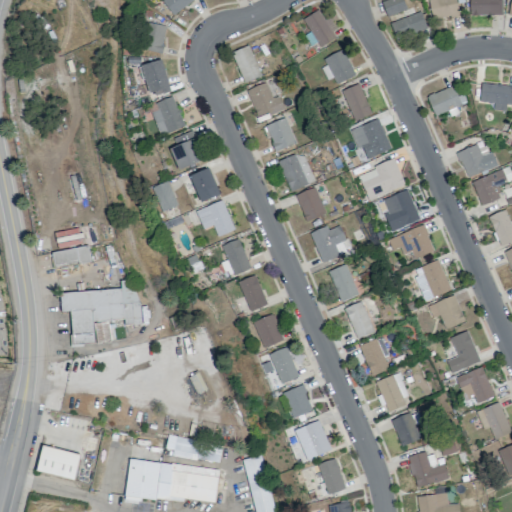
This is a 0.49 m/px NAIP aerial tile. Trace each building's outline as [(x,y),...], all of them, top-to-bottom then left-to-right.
[(161,0),(171,14),(195,0),(161,0)] [(406,10),(402,0),(385,0),(381,2),(387,17),(406,10)] [(427,0),(433,21),(459,14),(455,0),(427,0)] [(469,0),(469,16),(500,15),(500,0),(469,0)] [(325,18),(323,19),(317,10),(302,20),(320,47),(337,36),(325,18)] [(426,29),(420,12),(389,23),(396,40),(426,29)] [(161,53),(165,26),(145,23),(141,51),(161,53)] [(259,78),(250,46),(232,51),(241,83),(259,78)] [(333,77),(335,84),(354,77),(344,50),(320,59),(327,80),(333,77)] [(170,91),(161,60),(140,66),(148,97),(170,91)] [(245,91),(257,118),(284,107),(273,79),(245,91)] [(371,114),(358,84),(341,91),(354,122),(371,114)] [(480,102),(493,103),(493,111),(505,111),(505,104),(511,103),(511,85),(480,84),(480,102)] [(461,94),(456,96),(453,86),(426,95),(433,115),(465,105),(461,94)] [(158,110),(152,111),(158,135),(182,129),(174,97),(156,101),(158,110)] [(273,151),(294,144),(285,118),(264,125),(273,151)] [(366,159),(390,150),(378,119),(349,130),(358,151),(362,150),(366,159)] [(178,170),(203,159),(190,131),(172,139),(175,146),(168,149),(178,170)] [(488,146),(477,149),(476,146),(457,151),(465,177),(495,168),(488,146)] [(277,163),(290,192),(314,181),(301,152),(277,163)] [(357,174),(367,200),(404,185),(394,160),(357,174)] [(471,182),(480,206),(500,198),(495,186),(511,179),(511,178),(507,167),(471,182)] [(217,195),(208,168),(189,175),(199,202),(217,195)] [(161,212),(176,206),(167,182),(151,187),(161,212)] [(306,222),(325,213),(313,187),(294,196),(306,222)] [(419,221),(407,190),(382,200),(387,212),(383,214),(390,232),(419,221)] [(217,237),(234,230),(222,200),(195,211),(203,230),(212,226),(217,237)] [(511,241),(511,222),(510,223),(505,210),(488,216),(499,246),(511,241)] [(414,259),(433,251),(422,225),(387,240),(392,250),(399,247),(403,255),(411,252),(414,259)] [(345,240),(339,226),(328,230),(326,226),(309,233),(321,262),(344,253),(340,242),(345,240)] [(221,245),(233,276),(249,269),(238,239),(221,245)] [(53,268),(90,261),(87,245),(51,252),(53,268)] [(511,247),(502,253),(511,273),(511,247)] [(449,292),(439,260),(412,269),(422,301),(449,292)] [(357,295),(345,264),(328,271),(339,302),(357,295)] [(249,312),(266,305),(254,275),(236,282),(244,300),(249,312)] [(59,293),(60,312),(69,312),(71,344),(109,342),(108,321),(123,321),(123,325),(148,324),(147,309),(137,309),(135,279),(119,280),(120,289),(59,293)] [(432,318),(439,316),(444,329),(464,321),(453,295),(427,306),(432,318)] [(345,307),(354,339),(372,333),(362,302),(345,307)] [(252,321),(262,348),(282,341),(273,314),(252,321)] [(452,345),(442,348),(449,372),(478,363),(468,331),(449,337),(452,345)] [(359,345),(370,376),(387,370),(376,339),(359,345)] [(280,384),(298,377),(285,347),(268,354),(280,384)] [(473,398),(476,404),(493,396),(481,367),(454,378),(464,402),(473,398)] [(206,389),(198,372),(188,377),(196,394),(206,389)] [(380,395),(378,395),(385,413),(408,404),(397,373),(375,381),(380,395)] [(312,410),(301,385),(282,393),(293,418),(312,410)] [(489,428),(494,439),(510,432),(498,402),(475,412),(483,430),(489,428)] [(419,440),(410,413),(391,419),(400,446),(419,440)] [(293,430),(306,461),(331,451),(318,420),(293,430)] [(171,455),(218,463),(221,446),(167,437),(165,448),(172,450),(171,455)] [(73,480),(79,455),(41,445),(35,470),(73,480)] [(436,466),(432,451),(407,457),(414,488),(448,480),(444,464),(436,466)] [(273,511),(263,455),(244,458),(253,511),(273,511)] [(316,464),(327,495),(344,489),(334,458),(316,464)] [(218,469),(128,459),(124,495),(214,505),(218,469)] [(416,496),(417,511),(458,511),(458,503),(447,504),(446,493),(416,496)] [(328,505),(328,511),(349,511),(349,503),(328,505)]
